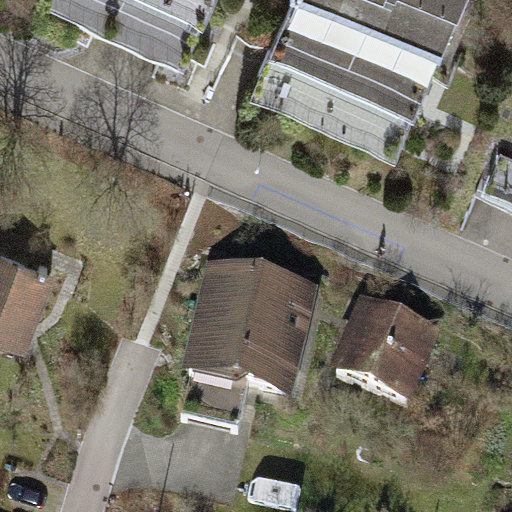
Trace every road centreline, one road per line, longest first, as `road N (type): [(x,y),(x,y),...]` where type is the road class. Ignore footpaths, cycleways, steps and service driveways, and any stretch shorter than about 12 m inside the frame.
road 1 (residential): [(0,62),(511,289)]
road 2 (residential): [(82,511),(142,344)]
